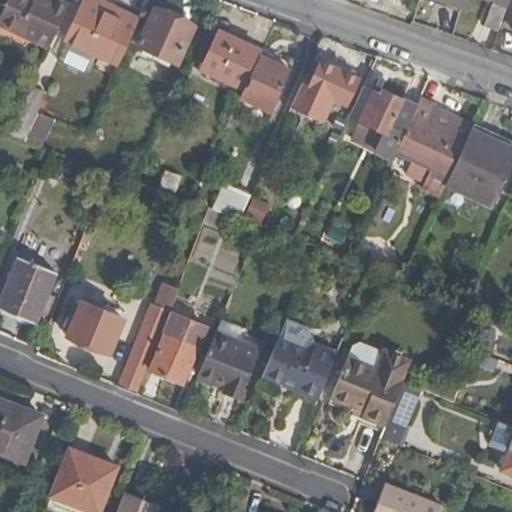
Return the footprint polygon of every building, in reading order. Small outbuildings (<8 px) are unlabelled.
[(52,40),(69,4),(59,0),(8,0),(0,18),(0,25),(19,34),(22,27),(52,40)] [(446,7),(459,12),(463,0),(441,0),(447,2),(446,7)] [(491,0),(484,27),(498,32),(509,0),(491,0)] [(131,35),(135,26),(84,3),(79,11),(131,35)] [(176,63),(195,24),(156,6),(138,44),(176,63)] [(117,65),(131,35),(79,11),(65,42),(59,54),(91,69),(97,56),(117,65)] [(49,47),(52,40),(22,27),(19,34),(49,47)] [(259,56),(262,49),(220,31),(202,69),(244,88),(259,56)] [(244,88),(240,98),(271,110),(288,69),(259,56),(244,88)] [(311,86),(302,83),(291,106),(323,120),(334,98),(347,104),(360,78),(322,61),(311,86)] [(383,95),(365,87),(351,116),(386,132),(377,150),(393,157),(398,148),(417,105),(385,89),(383,95)] [(424,92),(417,105),(398,148),(434,164),(426,181),(444,191),(449,183),(473,130),(477,121),(438,103),(439,100),(424,92)] [(8,134),(27,141),(38,112),(21,106),(8,134)] [(27,141),(51,150),(63,121),(38,112),(27,141)] [(511,169),(511,147),(473,130),(449,183),(496,205),(511,169)] [(225,183),(212,208),(230,214),(240,218),(250,194),(225,183)] [(212,208),(209,207),(204,222),(224,230),(230,214),(212,208)] [(293,239),(301,221),(278,211),(269,230),(293,239)] [(0,308),(36,322),(56,271),(19,257),(0,304),(0,308)] [(152,301),(119,387),(138,394),(162,331),(171,308),(179,285),(166,280),(156,302),(152,301)] [(468,308),(482,315),(492,290),(478,284),(468,308)] [(110,351),(123,315),(81,298),(68,334),(110,351)] [(205,321),(171,308),(162,331),(166,331),(151,367),(183,381),(205,321)] [(216,331),(198,375),(240,392),(257,347),(216,331)] [(294,389),(319,399),(340,348),(319,340),(315,350),(309,348),(289,340),(279,336),(264,372),(295,385),(294,389)] [(289,340),(309,348),(310,343),(291,336),(289,340)] [(366,415),(388,424),(406,380),(412,366),(409,356),(398,351),(389,356),(386,349),(366,340),(360,345),(339,396),(360,405),(369,409),(366,415)] [(401,442),(423,388),(406,380),(388,424),(383,435),(401,442)] [(0,450),(28,462),(46,416),(0,396),(0,450)] [(358,411),(366,415),(369,409),(360,405),(358,411)] [(496,423),(490,439),(504,445),(510,429),(496,423)] [(511,438),(500,469),(511,473),(511,438)] [(100,511),(120,468),(74,449),(54,496),(93,511),(100,511)] [(440,511),(445,502),(390,480),(377,511),(440,511)] [(164,511),(166,508),(132,495),(125,511),(164,511)]
